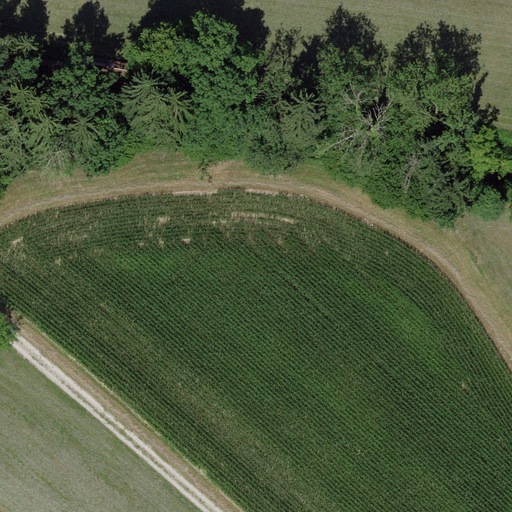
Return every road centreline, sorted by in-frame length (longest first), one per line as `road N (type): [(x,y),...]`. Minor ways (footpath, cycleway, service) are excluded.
road 1 (track): [(0,30),(393,99),(511,128)]
road 2 (track): [(0,329),(217,511)]
